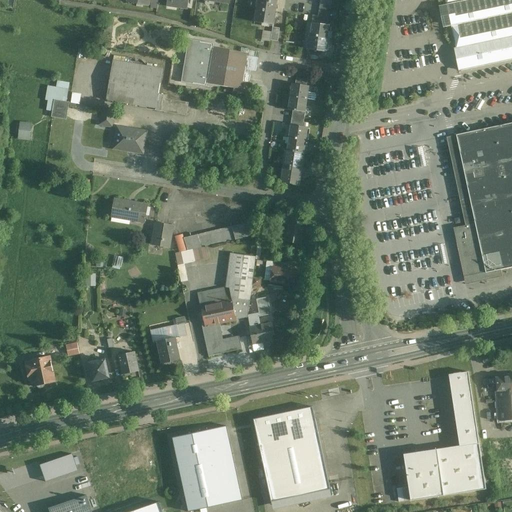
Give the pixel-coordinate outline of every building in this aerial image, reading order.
[(167,0),(167,3),(176,4),(176,8),(187,10),(188,0),(167,0)] [(277,0),(258,0),(257,9),(275,11),(277,0)] [(511,0),(445,0),(456,48),(511,36),(511,0)] [(257,9),(256,9),(254,21),(262,23),(262,26),(269,27),(270,24),(273,24),(275,11),(257,9)] [(329,19),(318,17),(317,24),(328,25),(329,19)] [(317,24),(312,23),(312,24),(310,36),(327,39),(329,26),(328,25),(317,24)] [(132,31),(118,39),(124,49),(138,42),(132,31)] [(327,39),(310,36),(309,49),(308,49),(326,52),(327,39)] [(511,59),(511,36),(456,48),(457,55),(461,71),(511,59)] [(248,54),(213,48),(213,44),(189,40),(181,82),(206,86),(206,84),(234,88),(234,91),(247,93),(250,75),(249,75),(250,71),(256,72),(258,59),(248,57),(248,54)] [(162,71),(113,62),(106,101),(156,110),(158,95),(162,71)] [(295,84),(292,84),(292,85),(290,97),(307,100),(307,99),(314,100),(316,99),(316,95),(315,94),(308,93),(309,87),(307,86),(295,84)] [(51,99),(54,100),(65,102),(66,91),(53,89),(51,99)] [(166,96),(158,95),(156,110),(186,115),(188,103),(166,100),(166,96)] [(307,100),(290,97),(289,110),(288,109),(288,110),(293,111),(305,113),(307,100)] [(67,102),(65,102),(54,100),(51,117),(65,119),(67,102)] [(116,113),(101,111),(98,127),(113,129),(116,113)] [(305,113),(293,111),(292,118),(304,119),(305,113)] [(304,119),(292,118),(291,125),(303,127),(304,119)] [(30,124),(20,123),(19,138),(29,139),(30,124)] [(511,123),(446,138),(461,208),(465,226),(453,228),(466,286),(502,278),(501,270),(511,267),(511,123)] [(291,125),(290,126),(291,126),(289,138),(306,141),(308,128),(303,127),(291,125)] [(146,133),(119,128),(115,148),(143,153),(146,133)] [(306,141),(289,138),(287,151),(304,154),(306,141)] [(304,154),(287,151),(285,151),(283,167),(291,168),(292,163),(303,164),(304,154)] [(301,175),(291,174),(291,168),(283,167),(281,183),(300,186),(301,175)] [(148,205),(116,200),(114,217),(146,223),(148,205)] [(301,214),(283,211),(282,217),(289,219),(300,220),(301,214)] [(300,220),(289,219),(285,242),(300,245),(304,221),(300,220)] [(173,226),(156,224),(152,244),(169,247),(173,226)] [(239,227),(183,239),(185,251),(249,237),(246,226),(239,227)] [(183,239),(176,241),(178,253),(185,251),(183,239)] [(206,247),(200,249),(202,260),(208,259),(206,247)] [(200,249),(193,250),(195,262),(202,260),(200,249)] [(193,250),(175,254),(178,266),(195,262),(193,250)] [(115,255),(112,266),(121,268),(123,257),(115,255)] [(288,270),(272,268),(271,281),(281,282),(281,283),(286,283),(286,284),(294,285),(296,271),(288,270)] [(96,286),(96,273),(87,273),(86,286),(96,286)] [(253,280),(230,277),(229,288),(230,288),(232,301),(236,320),(248,317),(253,280)] [(229,288),(198,294),(201,308),(232,301),(230,288),(229,288)] [(272,323),(260,326),(258,317),(271,314),(268,298),(257,300),(259,314),(248,315),(250,327),(249,328),(253,345),(263,343),(264,347),(270,346),(269,342),(273,341),(275,340),(272,323)] [(232,301),(201,308),(205,324),(205,326),(212,325),(236,320),(232,301)] [(179,338),(185,337),(187,336),(185,324),(177,326),(179,337),(179,338)] [(240,338),(217,343),(212,325),(205,326),(205,324),(202,324),(208,356),(242,349),(240,338)] [(177,326),(164,329),(149,332),(152,343),(157,342),(176,338),(179,337),(177,326)] [(106,334),(98,336),(100,350),(109,348),(107,340),(106,334)] [(176,338),(157,342),(162,365),(163,365),(163,367),(171,365),(171,363),(180,361),(176,338)] [(77,343),(66,346),(68,357),(79,354),(77,343)] [(135,352),(119,356),(123,375),(124,375),(126,376),(130,375),(130,374),(139,372),(135,352)] [(50,357),(26,362),(30,380),(34,379),(36,386),(37,387),(39,388),(41,388),(43,388),(44,387),(45,385),(45,384),(55,381),(50,357)] [(106,360),(97,362),(96,359),(90,360),(90,363),(90,364),(93,381),(101,380),(102,381),(103,381),(104,382),(106,381),(107,381),(107,380),(108,378),(109,378),(106,360)] [(410,500),(411,501),(486,489),(468,372),(449,375),(459,446),(404,454),(408,487),(397,489),(399,502),(410,500)] [(511,376),(495,378),(497,391),(498,391),(500,421),(511,419),(511,376)] [(313,407),(254,419),(258,436),(273,509),(332,497),(329,483),(313,407)] [(226,426),(172,438),(178,464),(188,511),(189,511),(242,501),(234,464),(226,426)] [(96,511),(91,496),(54,508),(55,511),(96,511)]
